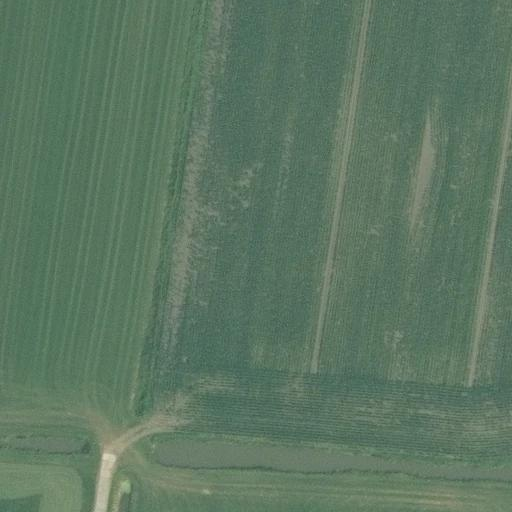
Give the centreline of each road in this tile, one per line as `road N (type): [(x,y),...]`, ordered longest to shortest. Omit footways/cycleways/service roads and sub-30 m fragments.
road 1 (track): [(111,467),(159,425),(275,422)]
road 2 (track): [(105,511),(115,424),(28,424)]
